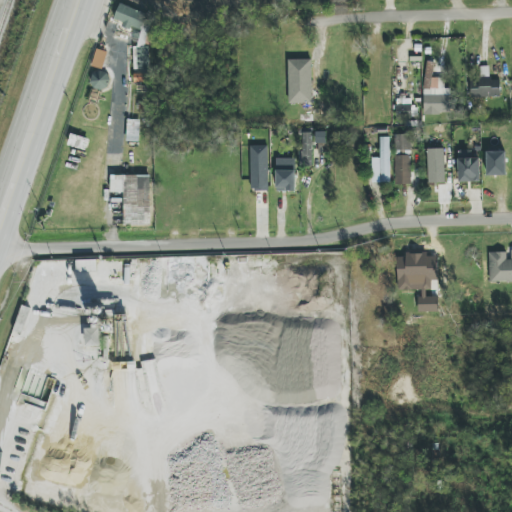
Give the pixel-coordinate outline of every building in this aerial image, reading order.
[(135,83),(149,82),(149,70),(150,67),(149,47),(145,46),(148,35),(148,34),(151,26),(150,14),(119,5),(114,20),(122,22),(122,28),(135,28),(140,30),(141,35),(136,49),(136,59),(134,66),(135,83)] [(311,59),(289,60),(290,103),(313,103),(311,59)] [(424,89),(440,90),(441,79),(432,78),(434,64),(426,63),(424,89)] [(110,73),(93,71),(91,87),(107,90),(110,73)] [(500,78),(470,79),(471,97),(501,97),(500,78)] [(424,116),(440,116),(440,103),(424,104),(424,116)] [(397,118),(413,118),(413,104),(396,105),(397,118)] [(127,142),(139,142),(140,120),(128,120),(127,142)] [(326,132),(316,132),(317,153),(327,153),(326,132)] [(312,133),(303,133),(302,151),(299,151),(299,165),(312,166),(312,133)] [(395,135),(396,151),(411,151),(410,135),(395,135)] [(373,183),(390,183),(389,138),(380,138),(380,158),(372,158),(373,183)] [(268,146),(250,146),(251,191),(268,190),(268,146)] [(428,149),(429,184),(445,183),(444,148),(428,149)] [(506,175),(506,151),(486,152),(487,176),(506,175)] [(396,185),(412,184),(411,155),(395,156),(396,185)] [(480,156),(459,155),(459,182),(480,183),(480,156)] [(276,191),(295,191),(295,165),(277,165),(276,191)] [(124,193),(124,224),(150,225),(151,176),(111,175),(111,193),(124,193)] [(511,282),(511,250),(511,260),(506,260),(506,252),(489,253),(490,283),(511,282)] [(86,346),(100,346),(99,328),(85,329),(86,346)]
